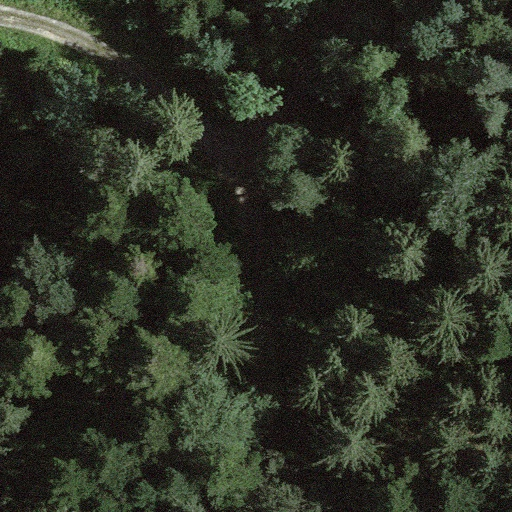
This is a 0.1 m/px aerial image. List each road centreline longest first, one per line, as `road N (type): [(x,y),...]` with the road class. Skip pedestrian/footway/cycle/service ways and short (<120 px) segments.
road 1 (track): [(331,0),(282,62),(241,151),(254,511)]
road 2 (track): [(0,14),(110,51),(176,92),(241,151)]
